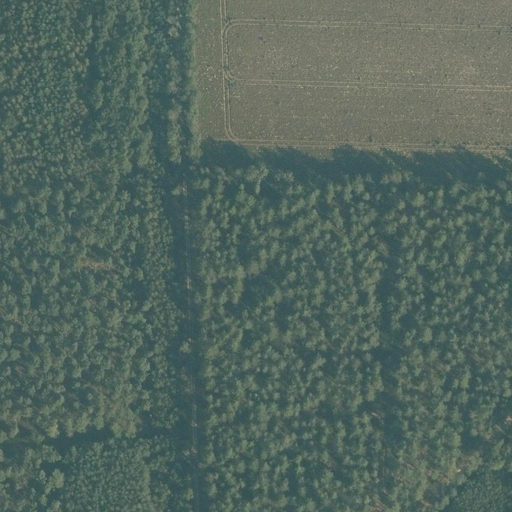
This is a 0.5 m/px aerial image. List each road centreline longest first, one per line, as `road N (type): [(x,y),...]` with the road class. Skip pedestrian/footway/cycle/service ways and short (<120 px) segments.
road 1 (track): [(186,182),(197,430)]
road 2 (track): [(177,0),(186,182)]
road 3 (track): [(511,408),(422,511)]
